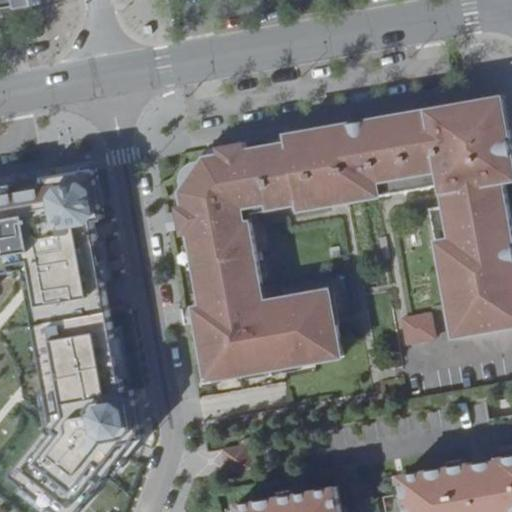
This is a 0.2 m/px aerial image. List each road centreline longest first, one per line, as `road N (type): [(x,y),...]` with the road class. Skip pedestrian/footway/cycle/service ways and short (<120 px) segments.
road 1 (residential): [(144,511),(175,432),(114,74)]
road 2 (tertiary): [(114,74),(511,5)]
